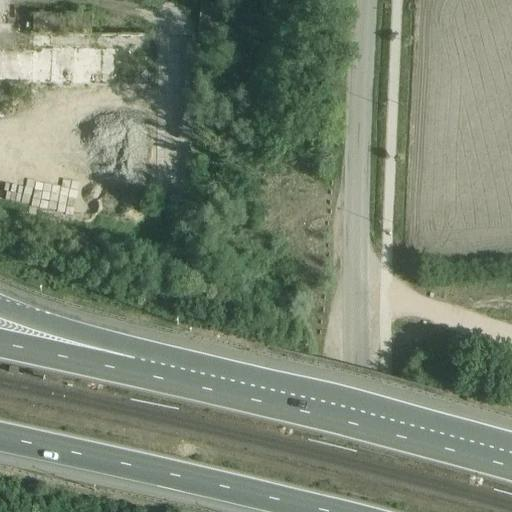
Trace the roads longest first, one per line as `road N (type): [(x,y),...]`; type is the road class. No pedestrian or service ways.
road 1 (tertiary): [(366,0),(361,511)]
road 2 (motorway): [(511,467),(130,373)]
road 3 (motorway): [(0,437),(326,511)]
road 4 (track): [(360,301),(429,311),(511,337)]
road 5 (motorway): [(130,373),(0,309)]
road 6 (motorway): [(130,373),(0,343)]
